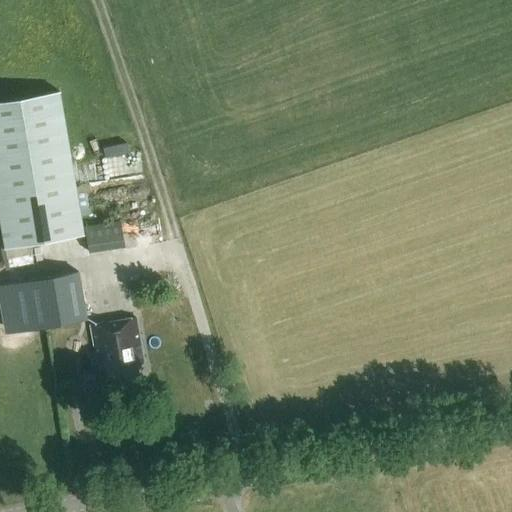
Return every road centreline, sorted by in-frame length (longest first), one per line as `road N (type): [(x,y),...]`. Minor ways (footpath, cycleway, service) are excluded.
road 1 (tertiary): [(33,511),(511,427)]
road 2 (track): [(92,0),(172,242)]
